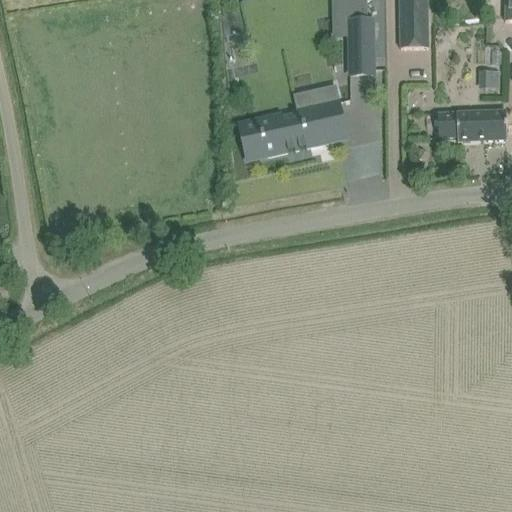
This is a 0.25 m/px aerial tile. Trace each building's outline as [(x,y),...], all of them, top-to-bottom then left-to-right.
[(427,0),(399,0),(401,51),(429,51),(427,0)] [(349,24),(350,77),(374,77),(373,23),(349,24)] [(479,72),(480,91),(501,90),(500,72),(479,72)] [(241,127),(249,164),(327,146),(319,109),(241,127)] [(507,126),(506,113),(438,116),(438,141),(458,140),(458,144),(508,142),(507,130),(508,130),(508,126),(507,126)]
